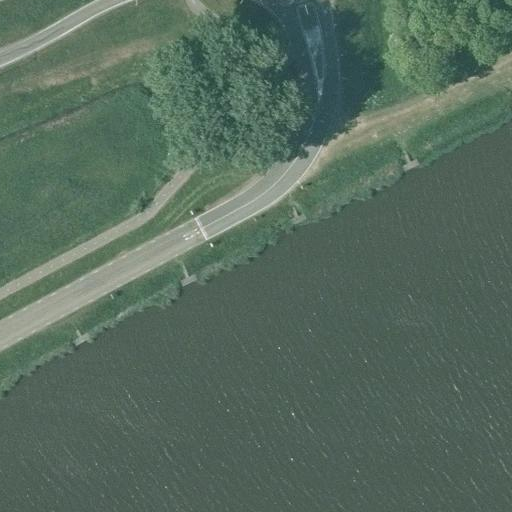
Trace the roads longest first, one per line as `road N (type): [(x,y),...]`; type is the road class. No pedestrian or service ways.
road 1 (tertiary): [(0,338),(281,178),(308,141),(318,105),(305,0)]
road 2 (primary): [(0,60),(115,0)]
